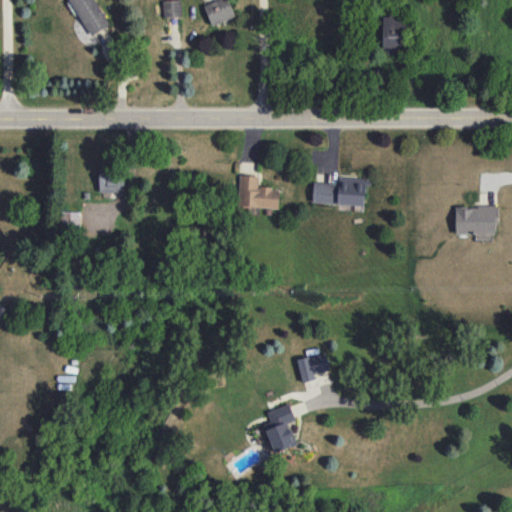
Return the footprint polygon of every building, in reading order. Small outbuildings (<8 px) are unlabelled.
[(68,0),(91,36),(110,24),(95,0),(68,0)] [(182,16),(181,0),(162,0),(163,17),(182,16)] [(215,0),(204,5),(212,25),(235,16),(229,0),(215,0)] [(384,15),(383,53),(406,53),(407,15),(384,15)] [(124,168),(99,168),(99,192),(124,192),(124,168)] [(259,175),(239,175),(238,206),(279,208),(279,188),(258,187),(259,175)] [(312,202),(365,205),(367,178),(339,177),(339,183),(313,182),(312,202)] [(455,234),(475,234),(475,239),(495,239),(496,206),(455,205),(455,234)] [(80,212),(61,211),(61,228),(80,228),(80,212)] [(314,373),(330,370),(326,352),(297,358),(302,382),(315,379),(314,373)] [(266,411),(270,421),(264,423),(274,451),(296,444),(288,422),(295,420),(289,403),(266,411)]
